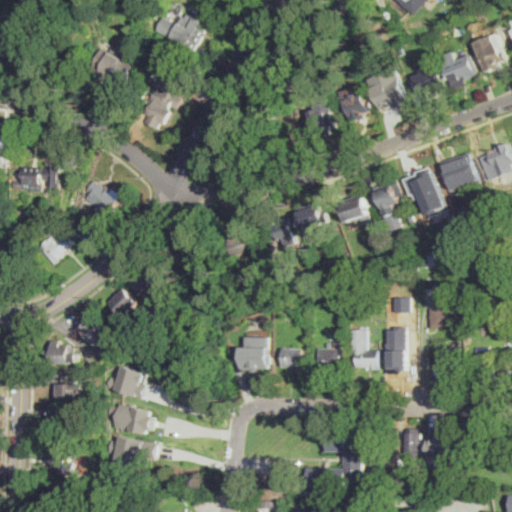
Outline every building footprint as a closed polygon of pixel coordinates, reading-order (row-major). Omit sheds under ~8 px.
[(74,0),(75,8),(59,9),(59,2),(74,0)] [(428,0),(417,13),(403,0),(428,0)] [(212,18),(208,23),(212,25),(201,43),(187,35),(198,18),(199,18),(202,12),(212,18)] [(177,25),(169,37),(158,30),(165,19),(177,25)] [(385,20),(387,29),(393,27),(396,34),(373,42),(373,41),(362,44),(358,33),(365,30),(364,27),(385,20)] [(490,73),(478,43),(500,34),(510,59),(502,62),(504,67),(490,73)] [(130,52),(127,58),(138,64),(129,83),(122,80),(118,88),(102,80),(104,76),(94,71),(106,48),(114,53),(117,46),(130,52)] [(456,52),(459,60),(472,55),(479,74),(466,79),(468,83),(457,88),(444,56),(456,52)] [(50,70),(23,70),(23,63),(17,63),(17,55),(50,54),(50,70)] [(431,65),(433,69),(440,67),(447,86),(422,95),(415,76),(423,73),(421,68),(431,65)] [(179,96),(185,99),(179,109),(173,105),(171,109),(175,111),(166,125),(163,123),(160,129),(147,122),(151,115),(147,113),(151,105),(150,103),(155,94),(151,91),(155,84),(159,86),(163,79),(168,82),(177,66),(192,75),(179,96)] [(326,84),(320,85),(318,77),(323,76),(326,84)] [(414,105),(402,109),(400,104),(387,109),(379,88),(404,78),(414,105)] [(359,93),(360,96),(365,94),(369,103),(373,102),(375,110),(367,113),(368,118),(355,122),(347,100),(354,97),(353,96),(359,93)] [(334,109),(339,128),(333,130),(334,133),(327,135),(326,132),(313,136),(311,129),(315,128),(311,112),(320,109),(321,113),(334,109)] [(0,136),(10,137),(9,149),(3,148),(3,155),(1,155),(0,162),(0,136)] [(506,147),(508,152),(511,151),(511,171),(501,176),(500,173),(493,176),(485,154),(506,147)] [(474,158),(479,173),(478,174),(482,186),(472,189),(471,185),(456,190),(454,184),(452,184),(447,170),(455,167),(454,165),(461,162),(460,161),(465,159),(465,161),(474,158)] [(63,167),(63,188),(51,187),(52,181),(46,181),(46,192),(33,191),(33,189),(28,189),(29,167),(52,168),(52,166),(63,167)] [(400,214),(388,218),(377,187),(399,178),(403,188),(398,190),(403,203),(397,205),(400,214)] [(124,196),(111,215),(108,213),(103,220),(97,216),(100,210),(96,208),(98,205),(89,199),(92,193),(90,191),(95,184),(99,187),(103,181),(124,196)] [(361,195),(363,198),(367,197),(375,222),(366,225),(365,220),(354,223),(353,222),(348,223),(344,212),(348,211),(346,205),(351,203),(350,199),(361,195)] [(84,200),(91,206),(85,213),(78,207),(84,200)] [(319,202),(321,207),(324,206),(326,213),(330,211),(333,222),(322,226),(322,227),(313,230),(312,227),(306,229),(301,213),(304,212),(302,207),(319,202)] [(301,243),(290,247),(288,239),(278,243),(271,223),(291,216),(301,243)] [(458,232),(440,238),(435,223),(453,216),(458,232)] [(482,222),(477,226),(474,221),(479,217),(482,222)] [(193,264),(184,242),(215,230),(223,253),(193,264)] [(253,232),(259,248),(236,256),(231,241),(236,239),(236,237),(245,233),(246,235),(253,232)] [(77,244),(67,253),(69,254),(58,264),(42,247),(54,236),(58,241),(67,233),(77,244)] [(435,254),(435,255),(442,255),(443,265),(418,267),(418,255),(435,254)] [(0,258),(10,258),(10,271),(11,271),(11,281),(7,281),(7,283),(0,283),(0,258)] [(367,270),(361,272),(358,264),(365,262),(367,270)] [(355,272),(347,275),(344,268),(352,265),(355,272)] [(153,294),(139,280),(153,267),(167,281),(153,294)] [(303,293),(291,297),(287,285),(298,281),(303,293)] [(127,317),(114,302),(129,289),(142,303),(127,317)] [(466,328),(434,328),(434,308),(455,308),(455,297),(466,297),(466,328)] [(114,335),(103,347),(100,344),(99,346),(95,343),(97,341),(95,340),(93,342),(87,335),(88,334),(83,329),(96,316),(114,335)] [(511,340),(502,340),(502,328),(511,328),(511,340)] [(371,350),(382,350),(382,369),(372,369),(372,366),(359,366),(359,351),(355,351),(355,330),(371,330),(371,350)] [(268,349),(267,367),(249,366),(251,341),(264,341),(263,349),(268,349)] [(333,349),(342,349),(341,372),(330,371),(330,369),(322,369),(322,349),(327,349),(328,343),(334,343),(333,349)] [(75,346),(75,354),(81,354),(81,362),(55,363),(55,346),(75,346)] [(305,348),(304,369),(292,368),(292,367),(285,367),(286,347),(305,348)] [(239,365),(236,353),(242,351),(245,364),(239,365)] [(395,369),(395,355),(405,355),(404,352),(411,352),(411,369),(395,369)] [(496,382),(478,382),(478,354),(497,355),(496,382)] [(464,386),(446,386),(445,380),(439,381),(439,372),(445,371),(444,358),(463,358),(464,386)] [(152,373),(149,382),(152,383),(148,397),(141,395),(141,394),(111,386),(115,375),(123,378),(127,364),(150,371),(149,372),(152,373)] [(80,384),(86,384),(86,399),(76,399),(76,402),(70,402),(70,399),(59,398),(60,384),(64,384),(64,375),(80,376),(80,384)] [(158,415),(156,429),(151,428),(150,433),(118,426),(119,416),(111,414),(114,404),(122,406),(122,402),(156,410),(155,415),(158,415)] [(71,443),(54,443),(54,416),(74,416),(74,431),(71,431),(71,443)] [(423,457),(409,457),(409,429),(423,429),(423,457)] [(455,432),(454,453),(453,453),(453,463),(447,463),(447,461),(445,461),(445,457),(438,457),(438,432),(455,432)] [(124,433),(163,442),(160,457),(153,456),(151,466),(146,465),(146,466),(119,460),(121,452),(112,450),(115,439),(123,441),(124,433)] [(365,442),(365,478),(348,478),(348,486),(311,486),(311,468),(347,468),(347,451),(329,451),(330,433),(348,433),(348,442),(365,442)] [(78,475),(57,474),(58,464),(56,464),(56,457),(79,458),(78,475)]
